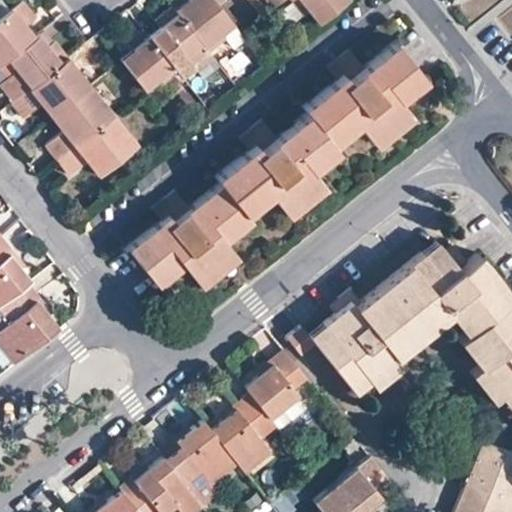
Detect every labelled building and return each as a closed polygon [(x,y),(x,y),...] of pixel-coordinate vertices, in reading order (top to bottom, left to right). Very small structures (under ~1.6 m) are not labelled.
[(0,0),(0,14),(10,6),(5,0),(0,0)] [(17,0),(10,6),(23,23),(34,15),(21,0),(17,0)] [(167,0),(166,1),(169,6),(171,8),(181,0),(167,0)] [(181,0),(171,8),(174,12),(202,46),(220,32),(231,23),(217,5),(212,0),(181,0)] [(283,0),(264,0),(272,9),(283,0)] [(306,10),(298,0),(289,0),(290,1),(276,11),(286,25),(301,13),(302,14),(306,10)] [(298,0),(306,10),(316,21),(341,0),(298,0)] [(33,34),(23,23),(10,6),(0,14),(0,60),(5,56),(33,34)] [(171,8),(169,6),(153,18),(158,25),(174,12),(171,8)] [(202,46),(174,12),(158,25),(146,35),(172,67),(175,70),(178,75),(192,65),(188,60),(203,48),(202,46)] [(146,35),(140,27),(124,40),(130,48),(146,35)] [(46,44),(37,31),(33,34),(5,56),(0,60),(0,86),(10,99),(22,90),(28,85),(59,61),(46,44)] [(223,36),(220,32),(202,46),(203,48),(206,50),(223,36)] [(172,67),(146,35),(130,48),(118,57),(121,61),(144,89),(156,79),(172,67)] [(337,70),(331,75),(297,101),(301,107),(328,140),(354,120),(370,141),(408,111),(395,95),(420,75),(390,37),(358,62),(345,46),(334,55),(347,71),(342,75),(337,70)] [(59,61),(67,55),(53,38),(46,44),(59,61)] [(206,50),(203,48),(188,60),(192,65),(196,70),(211,57),(206,50)] [(91,85),(67,55),(59,61),(28,85),(22,90),(10,99),(8,101),(21,115),(40,101),(52,117),(91,85)] [(347,71),(334,55),(322,64),(331,75),(337,70),(342,75),(347,71)] [(175,70),(172,67),(156,79),(159,82),(175,70)] [(114,113),(91,85),(52,117),(62,129),(43,143),(55,159),(74,144),(114,113)] [(257,116),(246,125),(259,142),(254,145),(250,140),(244,145),(210,171),(215,177),(242,211),(267,192),(282,211),(319,182),(307,166),(332,146),(328,140),(301,107),(269,132),(257,116)] [(137,141),(114,113),(74,144),(55,159),(66,174),(85,159),(95,172),(137,141)] [(235,133),(244,145),(250,140),(254,145),(259,142),(246,125),(235,133)] [(170,186),(158,195),(171,212),(168,215),(164,210),(157,216),(122,243),(152,281),(178,261),(195,282),(232,253),(220,237),(246,217),(242,211),(215,177),(183,202),(170,186)] [(147,204),(157,216),(164,210),(168,215),(171,212),(158,195),(147,204)] [(0,235),(0,254),(4,251),(14,264),(19,260),(0,235)] [(455,269),(440,249),(433,241),(356,300),(350,305),(346,300),(330,312),(303,333),(298,326),(284,336),(298,353),(313,344),(350,391),(365,381),(370,387),(399,365),(392,356),(446,314),(461,333),(454,339),(475,366),(468,372),(489,401),(497,395),(508,410),(511,407),(511,306),(505,297),(508,295),(476,254),(464,263),(455,269)] [(455,269),(464,263),(449,243),(440,249),(455,269)] [(0,295),(18,281),(24,277),(14,264),(4,251),(0,254),(0,295)] [(24,277),(18,281),(42,312),(48,307),(24,277)] [(42,312),(18,281),(0,295),(0,349),(8,359),(52,324),(42,312)] [(326,305),(330,312),(346,300),(350,305),(356,300),(347,290),(326,305)] [(271,362),(255,374),(242,384),(246,390),(267,417),(295,395),(291,389),(304,378),(279,348),(267,358),(271,362)] [(252,369),(255,374),(271,362),(267,358),(252,369)] [(267,417),(246,390),(232,402),(235,407),(219,419),(208,428),(235,462),(242,471),(268,451),(260,441),(276,428),(273,424),(267,417)] [(304,406),(295,395),(267,417),(273,424),(276,428),(304,406)] [(216,415),(219,419),(235,407),(232,402),(216,415)] [(235,462),(208,428),(200,419),(189,428),(174,440),(170,437),(154,448),(161,457),(182,483),(198,471),(207,483),(235,462)] [(174,440),(189,428),(185,425),(170,437),(174,440)] [(511,452),(509,451),(480,439),(450,511),(498,511),(511,480),(511,452)] [(319,510),(316,511),(367,511),(365,509),(378,498),(372,490),(386,479),(367,456),(311,501),(319,510)] [(161,457),(146,468),(131,480),(128,476),(115,485),(119,490),(136,511),(163,511),(172,505),(178,511),(192,511),(201,505),(182,483),(161,457)] [(131,480),(146,468),(142,463),(128,476),(131,480)] [(511,511),(511,480),(498,511),(511,511)] [(136,511),(119,490),(103,501),(89,511),(88,511),(85,508),(80,511),(136,511)] [(99,496),(85,508),(88,511),(89,511),(103,501),(99,496)]
